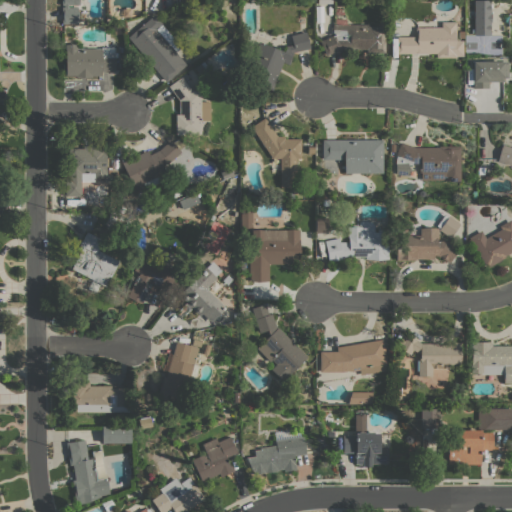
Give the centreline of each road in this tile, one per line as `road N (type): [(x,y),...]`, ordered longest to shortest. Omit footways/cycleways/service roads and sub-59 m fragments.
road 1 (residential): [(44,511),(35,0)]
road 2 (residential): [(511,496),(311,496),(250,511)]
road 3 (residential): [(511,117),(464,118),(406,98),(317,99)]
road 4 (residential): [(511,290),(471,301),(318,303)]
